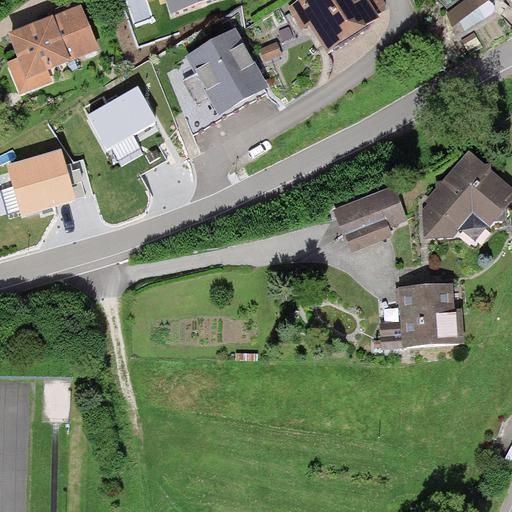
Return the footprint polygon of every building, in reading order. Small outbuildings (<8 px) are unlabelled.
[(165,0),(170,12),(206,0),(165,0)] [(296,26),(306,19),(325,51),(342,47),(367,32),(378,20),(373,12),(384,6),(380,0),(289,0),(283,4),(296,26)] [(99,49),(80,5),(7,36),(16,56),(8,60),(21,91),(52,78),(49,70),(99,49)] [(266,85),(236,29),(186,57),(196,75),(186,81),(199,104),(210,98),(218,111),(266,85)] [(138,85),(87,114),(106,149),(112,146),(119,158),(140,146),(134,135),(158,121),(148,102),(138,85)] [(61,150),(7,167),(13,185),(0,189),(0,196),(6,216),(20,211),(22,218),(77,200),(68,172),(61,150)] [(458,231),(473,215),(490,230),(511,204),(511,191),(468,152),(424,200),(426,202),(422,207),(424,237),(454,236),(458,231)] [(392,188),(334,209),(350,251),(391,236),(387,227),(404,221),(392,188)] [(455,282),(399,285),(402,345),(465,342),(464,308),(456,309),(455,282)]
